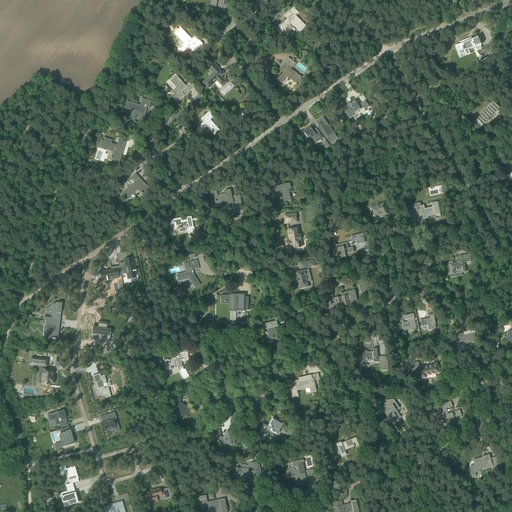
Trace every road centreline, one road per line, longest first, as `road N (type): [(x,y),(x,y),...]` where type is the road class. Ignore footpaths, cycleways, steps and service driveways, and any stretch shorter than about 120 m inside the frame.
road 1 (track): [(17,304),(66,168),(107,102),(149,0)]
road 2 (track): [(240,370),(178,323),(128,342),(180,511)]
road 3 (unclassified): [(282,123),(393,48),(511,0)]
road 4 (track): [(385,53),(511,264)]
road 5 (residential): [(86,259),(72,372),(96,458)]
road 6 (track): [(161,436),(26,466)]
road 7 (residential): [(403,466),(328,351)]
road 8 (residential): [(268,364),(274,392),(235,402),(226,402),(219,381),(240,370)]
road 9 (track): [(30,511),(26,466),(0,393)]
road 10 (unclassified): [(181,191),(282,123)]
